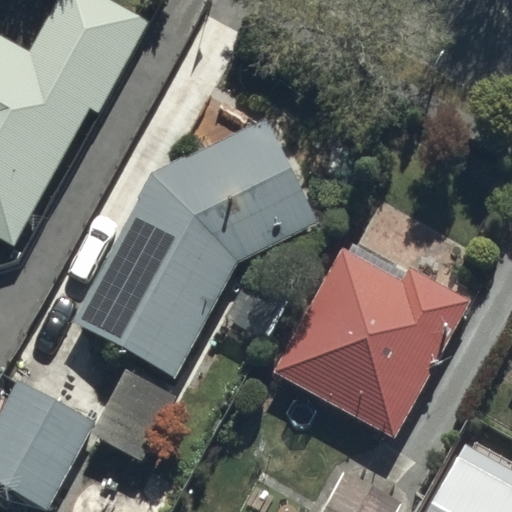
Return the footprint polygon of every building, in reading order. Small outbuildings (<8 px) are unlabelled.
[(0,242),(14,251),(148,17),(117,0),(53,0),(24,52),(0,38),(0,242)] [(148,169),(66,322),(174,379),(236,263),(322,221),(267,111),(148,169)] [(268,379),(390,442),(467,300),(346,236),(268,379)] [(0,408),(0,495),(32,511),(46,511),(96,418),(17,377),(0,408)] [(511,511),(511,486),(457,457),(426,511),(511,511)] [(319,511),(402,511),(411,498),(348,462),(319,511)]
